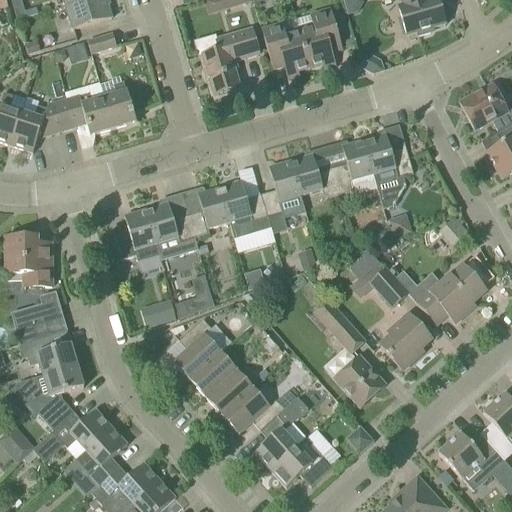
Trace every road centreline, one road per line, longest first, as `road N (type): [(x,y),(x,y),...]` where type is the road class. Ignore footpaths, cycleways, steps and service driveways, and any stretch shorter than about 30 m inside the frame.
road 1 (residential): [(47,190),(91,351),(119,397),(228,511)]
road 2 (residential): [(336,511),(511,346)]
road 3 (residential): [(419,89),(188,147)]
road 4 (residential): [(511,281),(419,89)]
road 5 (residential): [(188,147),(146,0)]
road 6 (residential): [(188,147),(47,190)]
